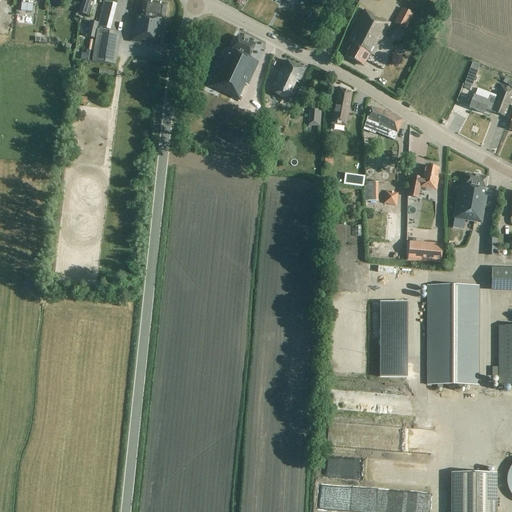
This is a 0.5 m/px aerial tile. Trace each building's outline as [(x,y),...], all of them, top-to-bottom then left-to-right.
[(82,0),(78,13),(86,16),(89,17),(94,1),(94,0),(82,0)] [(134,28),(133,28),(130,42),(141,44),(141,40),(150,41),(149,45),(159,47),(166,5),(144,1),(141,17),(136,16),(134,28)] [(402,8),(394,24),(405,30),(413,14),(402,8)] [(350,44),(348,49),(349,50),(345,57),(363,66),(369,54),(370,54),(373,48),(376,49),(389,24),(364,11),(347,42),(350,44)] [(110,30),(113,20),(100,17),(98,27),(110,30)] [(94,39),(98,23),(90,22),(86,37),(94,39)] [(120,34),(97,31),(92,62),(115,65),(120,34)] [(255,45),(237,37),(231,50),(227,48),(209,87),(240,101),(258,62),(249,58),(255,45)] [(270,93),(287,100),(295,82),(298,84),(304,69),(284,61),(270,93)] [(473,67),(468,83),(476,86),(482,70),(473,67)] [(474,96),(469,108),(484,114),(486,109),(492,112),(492,113),(505,117),(511,98),(511,90),(500,86),(495,98),(489,96),(487,101),(474,96)] [(338,88),(333,116),(331,125),(333,126),(332,131),(348,134),(350,119),(346,118),(350,94),(338,88)] [(78,97),(77,104),(85,106),(87,98),(78,97)] [(217,102),(214,110),(210,117),(229,126),(236,110),(217,102)] [(308,126),(320,127),(322,107),(310,106),(310,108),(308,125),(309,125),(308,126)] [(370,107),(365,123),(365,130),(375,134),(378,125),(395,133),(397,134),(403,121),(386,111),(370,107)] [(273,121),(275,111),(269,110),(267,120),(273,121)] [(353,130),(355,143),(362,142),(360,129),(353,130)] [(227,136),(221,150),(228,153),(234,139),(227,136)] [(420,188),(436,191),(438,179),(437,179),(439,169),(425,166),(423,177),(422,176),(421,179),(411,177),(408,197),(417,199),(420,188)] [(364,176),(346,174),(344,184),(362,187),(364,176)] [(461,179),(454,219),(481,223),(486,196),(483,196),(486,178),(466,174),(465,180),(461,179)] [(333,185),(343,187),(345,179),(335,177),(333,185)] [(367,183),(368,202),(378,201),(378,183),(367,183)] [(396,206),(398,194),(385,192),(383,204),(396,206)] [(418,223),(408,223),(408,230),(417,231),(418,223)] [(485,236),(485,254),(495,255),(495,237),(485,236)] [(418,243),(409,243),(408,259),(440,261),(442,245),(419,243),(418,243)] [(489,268),(488,288),(511,288),(511,269),(503,269),(503,268),(489,268)] [(478,385),(478,384),(478,287),(427,287),(427,385),(478,385)] [(379,378),(407,378),(407,304),(379,303),(379,378)] [(511,385),(511,327),(498,327),(498,385),(511,385)] [(430,466),(430,457),(392,455),(391,464),(430,466)] [(321,479),(380,486),(381,473),(392,474),(393,467),(323,459),(321,479)] [(451,474),(450,511),(496,511),(497,474),(451,474)] [(334,501),(334,494),(323,494),(322,511),(337,511),(337,501),(334,501)]
